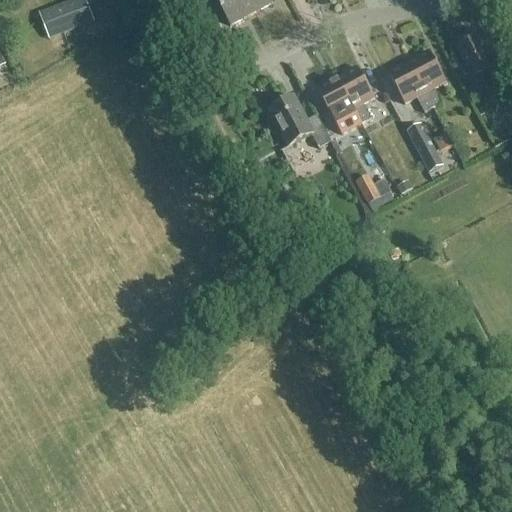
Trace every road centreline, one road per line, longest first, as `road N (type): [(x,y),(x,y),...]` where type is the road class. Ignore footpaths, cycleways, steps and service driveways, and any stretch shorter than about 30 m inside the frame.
road 1 (track): [(151,0),(344,329)]
road 2 (residential): [(228,79),(313,34),(438,0)]
road 3 (track): [(453,209),(359,245),(300,245)]
